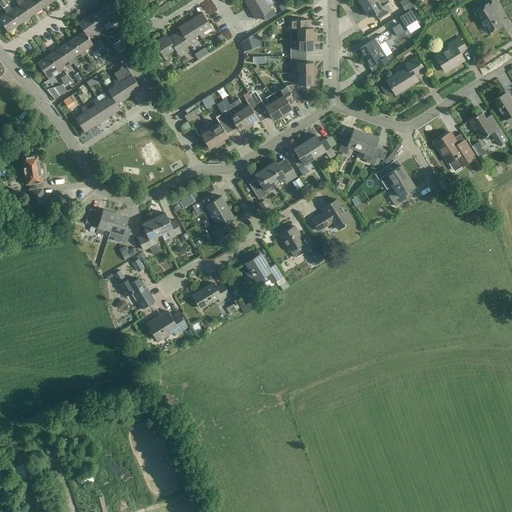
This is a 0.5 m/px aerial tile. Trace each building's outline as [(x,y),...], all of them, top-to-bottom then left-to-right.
[(33,15),(24,1),(23,0),(18,0),(16,1),(19,5),(12,9),(21,23),(33,15)] [(33,15),(42,9),(45,7),(40,0),(25,0),(24,1),(33,15)] [(114,0),(111,0),(101,7),(100,8),(109,22),(111,25),(117,21),(115,18),(123,12),(114,0)] [(135,0),(132,2),(138,13),(144,9),(139,0),(135,0)] [(273,9),(274,9),(272,5),(267,7),(263,0),(261,0),(248,8),(255,20),(262,16),(265,21),(276,14),(273,9)] [(391,11),(386,4),(389,2),(387,0),(372,0),(361,7),(368,17),(374,13),(378,19),(391,11)] [(408,0),(402,0),(399,2),(405,12),(412,7),(408,0)] [(485,0),(488,4),(474,12),(488,34),(502,25),(490,6),(497,2),(495,0),(485,0)] [(0,20),(8,32),(19,24),(21,23),(12,9),(10,6),(5,9),(7,13),(0,17),(0,20)] [(100,8),(88,16),(97,29),(100,33),(105,29),(103,26),(109,22),(100,8)] [(398,16),(405,27),(417,20),(410,9),(398,16)] [(202,13),(190,20),(199,35),(202,39),(206,37),(203,33),(211,27),(202,13)] [(78,23),(84,31),(93,45),(93,44),(90,39),(95,36),(92,33),(97,29),(88,16),(78,23)] [(137,30),(132,19),(126,22),(131,33),(137,30)] [(178,28),(180,31),(189,46),(190,47),(194,44),(191,40),(199,35),(190,20),(178,28)] [(290,29),(290,40),(316,39),(316,36),(315,36),(313,34),(313,28),(310,28),(310,20),(288,20),(289,29),(290,29)] [(93,45),(84,31),(70,40),(80,54),(82,57),(88,53),(85,50),(93,45)] [(180,31),(168,38),(168,39),(175,50),(180,58),(184,55),(181,51),(189,46),(180,31)] [(256,32),(243,40),(244,44),(258,40),(256,32)] [(168,38),(166,35),(154,43),(166,62),(170,59),(167,55),(175,50),(168,39),(168,38)] [(435,57),(445,72),(464,60),(459,52),(466,48),(459,37),(448,44),(450,48),(435,57)] [(99,39),(93,43),(97,48),(103,45),(99,39)] [(290,57),(291,57),(297,57),(306,57),(306,51),(313,51),(313,45),(315,43),(316,43),(316,39),(290,40),(290,51),(290,57)] [(70,40),(59,48),(68,61),(71,65),(76,61),(74,58),(80,54),(70,40)] [(113,45),(119,53),(126,48),(121,40),(113,45)] [(258,40),(244,44),(246,50),(259,46),(258,40)] [(358,49),(369,67),(371,66),(374,71),(388,62),(394,59),(391,53),(386,56),(376,40),(374,40),(358,49)] [(47,56),(57,69),(59,73),(64,69),(62,66),(68,61),(59,48),(47,56)] [(134,55),(143,66),(150,60),(142,49),(134,55)] [(163,60),(157,49),(151,53),(158,63),(163,60)] [(132,54),(126,58),(133,70),(140,66),(132,54)] [(47,56),(37,63),(49,80),(54,76),(52,73),(57,69),(47,56)] [(291,63),(297,63),(297,69),(293,69),(293,74),(316,74),(316,71),(315,71),(313,69),(313,63),(306,63),(306,57),(297,57),(291,57),(291,63)] [(390,96),(394,93),(395,95),(418,81),(414,76),(424,70),(416,57),(404,64),(406,68),(386,80),(387,81),(382,84),(381,88),(386,96),(390,96)] [(120,70),(114,74),(117,78),(120,82),(129,97),(141,90),(125,64),(120,67),(120,70)] [(105,82),(111,80),(107,72),(102,74),(105,82)] [(316,77),(316,74),(293,74),(293,80),(297,80),(297,85),(313,85),(313,80),(315,77),(316,77)] [(60,79),(65,85),(70,82),(66,75),(60,79)] [(108,90),(108,91),(117,105),(129,97),(120,82),(117,78),(113,80),(116,85),(108,90)] [(285,87),(294,102),(301,98),(295,88),(295,85),(290,86),(285,87)] [(99,93),(93,87),(87,92),(92,99),(99,93)] [(275,92),(270,95),(284,118),(287,116),(286,115),(287,112),(291,109),(289,105),(294,102),(285,87),(280,90),(275,92)] [(108,97),(100,102),(99,103),(109,118),(121,110),(117,105),(108,91),(105,93),(108,97)] [(511,100),(507,93),(494,101),(506,120),(511,115),(511,100)] [(266,98),(270,104),(265,107),(273,121),(278,118),(280,118),(281,119),(284,118),(270,95),(266,98)] [(69,96),(63,101),(67,107),(73,102),(69,96)] [(239,99),(234,102),(250,128),(252,126),(251,125),(252,122),(257,119),(253,113),(259,109),(258,108),(253,100),(250,96),(245,100),(248,105),(244,108),(239,99)] [(76,103),(79,108),(89,102),(86,97),(76,103)] [(259,97),(253,100),(258,108),(264,105),(259,97)] [(96,105),(88,110),(87,110),(97,125),(109,118),(99,103),(100,102),(97,98),(93,100),(96,105)] [(232,131),(237,128),(239,131),(243,128),(246,129),(247,130),(250,128),(234,102),(230,105),(235,113),(230,117),(226,111),(221,115),(224,119),(224,118),(232,131)] [(186,111),(188,114),(197,109),(195,105),(186,111)] [(81,108),(84,113),(75,118),(85,133),(97,125),(87,110),(88,110),(85,106),(81,108)] [(197,109),(188,114),(184,116),(188,122),(201,114),(197,108),(197,109)] [(483,112),(470,120),(482,140),(492,133),(500,146),(508,141),(493,117),(488,120),(483,112)] [(211,122),(207,125),(221,146),(223,145),(222,144),(223,141),(228,138),(219,124),(214,126),(211,122)] [(204,127),(207,131),(201,135),(210,149),(214,146),(217,147),(218,148),(221,146),(207,125),(204,127)] [(349,147),(360,151),(366,134),(354,129),(349,141),(344,138),(339,152),(346,154),(349,147)] [(451,132),(436,142),(449,162),(457,157),(463,166),(476,157),(464,140),(459,144),(451,132)] [(360,151),(365,152),(362,159),(368,161),(367,163),(375,166),(380,152),(374,150),(378,139),(366,134),(360,151)] [(316,135),(305,142),(314,158),(325,150),(330,158),(335,155),(328,143),(322,146),(316,135)] [(479,141),(474,145),(482,157),(487,154),(479,141)] [(310,163),(309,161),(314,158),(305,142),(294,149),(300,160),(295,163),(303,175),(308,172),(305,166),(310,163)] [(30,191),(28,191),(29,197),(27,198),(29,212),(51,209),(48,194),(44,195),(42,182),(47,181),(44,165),(39,166),(37,156),(23,158),(27,184),(29,184),(30,191)] [(275,161),(264,168),(275,184),(283,178),(286,182),(296,176),(287,161),(278,166),(275,161)] [(389,180),(393,186),(408,176),(401,166),(391,172),(387,167),(375,175),(378,180),(380,179),(383,184),(389,180)] [(254,174),(257,179),(249,184),(259,199),(269,193),(267,189),(275,184),(264,168),(254,174)] [(389,195),(392,201),(396,207),(408,199),(404,194),(415,187),(408,176),(393,186),(396,191),(389,195)] [(299,178),(292,182),(297,190),(304,185),(299,178)] [(201,208),(207,219),(212,216),(228,207),(222,196),(214,200),(210,195),(195,204),(198,209),(201,208)] [(324,212),(312,220),(319,231),(333,222),(338,229),(353,220),(347,211),(344,212),(336,199),(322,209),(324,212)] [(265,211),(270,208),(265,200),(259,203),(265,211)] [(216,222),(208,226),(215,237),(230,228),(227,223),(235,218),(228,207),(212,216),(216,222)] [(104,229),(111,231),(116,213),(104,210),(100,222),(93,220),(96,211),(90,209),(86,223),(92,225),(91,227),(98,229),(96,233),(103,235),(104,229)] [(114,241),(121,243),(127,245),(131,231),(125,229),(128,217),(116,213),(111,231),(117,233),(114,241)] [(165,213),(154,218),(162,234),(168,231),(171,237),(181,233),(175,220),(170,222),(165,213)] [(242,216),(232,221),(235,229),(246,223),(242,216)] [(158,244),(155,238),(162,234),(154,218),(143,224),(147,233),(138,238),(144,250),(150,248),(153,255),(161,251),(158,244)] [(294,256),(304,250),(306,253),(307,253),(310,258),(314,266),(323,260),(317,251),(317,252),(315,248),(316,247),(309,236),(302,240),(294,226),(281,234),(291,251),(294,256)] [(274,252),(279,249),(271,239),(266,242),(274,252)] [(124,260),(135,254),(132,249),(125,252),(123,247),(119,249),(124,260)] [(253,283),(260,279),(263,284),(271,279),(273,283),(276,281),(278,285),(284,281),(281,277),(282,277),(275,265),(269,269),(260,254),(247,263),(251,270),(247,273),(253,283)] [(148,256),(142,258),(145,267),(151,265),(148,256)] [(132,263),(138,272),(145,268),(139,259),(132,263)] [(127,277),(132,273),(128,267),(122,272),(127,277)] [(124,277),(120,270),(113,274),(117,281),(124,277)] [(129,279),(119,285),(126,296),(135,291),(140,301),(138,302),(142,308),(155,300),(150,293),(148,294),(139,278),(131,283),(129,279)] [(213,283),(193,296),(200,308),(217,297),(220,301),(230,295),(224,284),(217,289),(213,283)] [(267,296),(251,302),(254,308),(269,302),(267,296)] [(237,302),(229,307),(226,309),(229,314),(232,312),(241,307),(237,302)] [(168,311),(147,324),(158,341),(174,331),(175,334),(187,327),(179,313),(172,318),(168,311)] [(205,331),(213,326),(208,318),(200,322),(205,331)] [(132,470),(138,469),(131,441),(124,443),(124,444),(116,446),(121,466),(130,463),(132,470)] [(90,480),(105,477),(103,469),(89,473),(90,480)]
